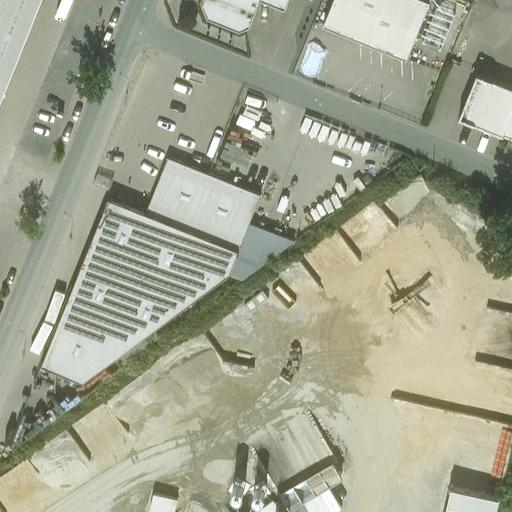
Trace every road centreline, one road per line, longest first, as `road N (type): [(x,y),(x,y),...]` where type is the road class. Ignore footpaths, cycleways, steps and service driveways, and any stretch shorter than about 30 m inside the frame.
road 1 (unclassified): [(134,29),(511,183)]
road 2 (residential): [(134,29),(0,359)]
